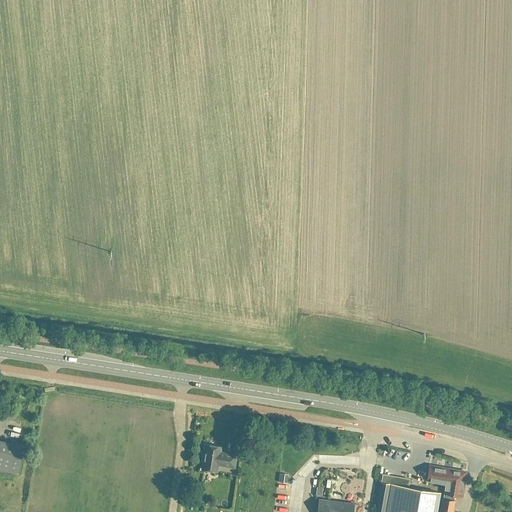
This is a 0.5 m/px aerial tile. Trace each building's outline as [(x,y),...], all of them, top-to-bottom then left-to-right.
[(24,447),(0,440),(0,469),(17,474),(24,447)] [(236,455),(223,452),(223,453),(220,453),(221,447),(205,444),(201,469),(217,471),(218,465),(234,467),(236,455)] [(448,478),(449,469),(429,465),(427,480),(445,483),(444,493),(451,494),(453,479),(448,478)] [(451,494),(444,493),(440,511),(451,511),(454,501),(453,500),(454,495),(462,496),(466,472),(449,469),(448,478),(453,479),(451,494)] [(381,482),(375,511),(416,511),(420,489),(381,482)] [(438,492),(423,489),(420,507),(436,510),(438,492)] [(352,511),(353,503),(318,499),(316,511),(352,511)]
